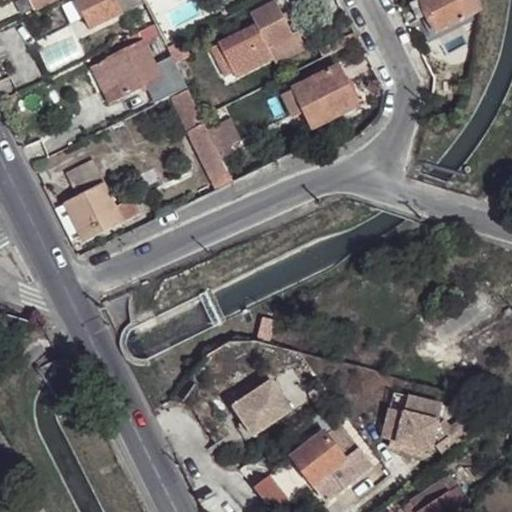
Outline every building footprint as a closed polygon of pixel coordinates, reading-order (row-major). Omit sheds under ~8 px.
[(37,0),(30,4),(34,13),(57,0),(37,0)] [(117,6),(114,0),(75,0),(88,28),(120,12),(117,6)] [(226,41),(226,43),(240,71),(242,75),(279,57),(282,63),(312,48),(303,30),(300,32),(284,0),(281,0),(258,12),(263,21),(226,41)] [(439,31),(470,15),(462,0),(424,0),(426,2),(431,15),(439,31)] [(462,0),(470,15),(481,9),(477,0),(462,0)] [(422,18),(431,15),(426,2),(417,6),(422,18)] [(242,11),(205,30),(211,39),(248,21),(242,11)] [(138,29),(122,37),(126,47),(142,38),(138,29)] [(124,92),(157,76),(159,74),(142,38),(126,47),(106,57),(113,70),(124,92)] [(240,71),(226,43),(216,47),(231,76),(240,71)] [(94,79),(113,70),(106,57),(88,66),(94,79)] [(157,76),(169,100),(172,98),(191,89),(179,65),(159,74),(157,76)] [(296,90),(309,114),(315,129),(359,105),(341,67),(296,90)] [(172,98),(190,135),(209,126),(205,118),(191,89),(172,98)] [(294,123),(309,114),(296,90),(281,98),(294,123)] [(209,126),(224,158),(229,156),(225,147),(241,140),(229,116),(209,126)] [(218,192),(237,183),(224,158),(209,126),(190,135),(218,192)] [(64,176),(77,201),(105,187),(93,162),(64,176)] [(77,201),(57,211),(72,242),(82,238),(85,244),(141,216),(133,200),(116,208),(105,187),(77,201)] [(264,381),(227,408),(248,437),(285,409),(264,381)] [(412,397),(397,393),(393,409),(407,413),(412,397)] [(446,406),(412,397),(407,413),(393,409),(385,438),(393,440),(391,446),(413,452),(415,446),(428,450),(433,451),(434,447),(439,448),(447,459),(483,432),(475,421),(452,438),(448,433),(441,423),(446,406)] [(475,421),(471,416),(448,433),(452,438),(475,421)] [(372,465),(339,423),(255,490),(272,511),(282,511),(315,487),(326,501),(372,465)] [(415,446),(413,452),(426,456),(428,450),(415,446)] [(450,492),(450,490),(445,479),(413,500),(419,511),(450,492)] [(461,508),(470,499),(462,485),(450,490),(450,492),(461,508)] [(453,511),(461,508),(450,492),(419,511),(453,511)]
